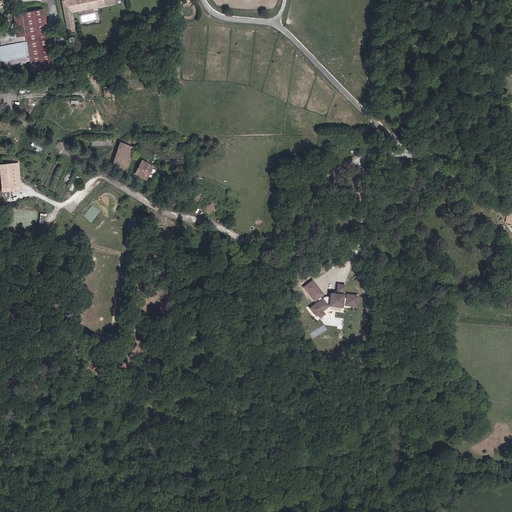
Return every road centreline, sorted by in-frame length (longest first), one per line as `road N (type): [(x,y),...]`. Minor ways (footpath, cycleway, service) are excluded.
road 1 (track): [(408,155),(364,157),(331,171),(268,241),(248,244),(150,203),(10,115)]
road 2 (track): [(408,155),(277,22),(227,19),(204,0)]
